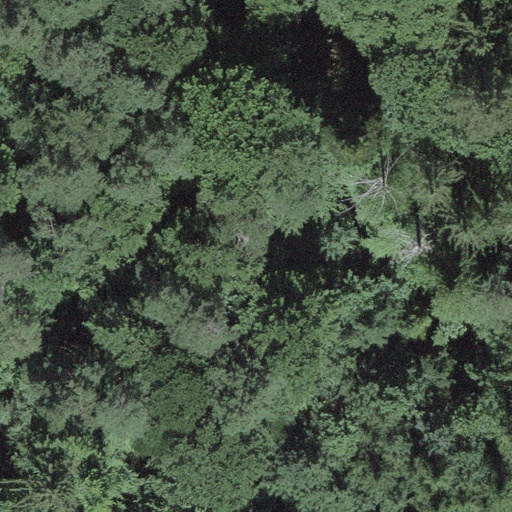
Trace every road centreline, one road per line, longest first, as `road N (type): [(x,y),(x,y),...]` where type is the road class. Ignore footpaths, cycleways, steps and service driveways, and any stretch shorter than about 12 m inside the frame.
road 1 (track): [(511,400),(328,97),(316,56),(319,10)]
road 2 (unclassified): [(511,110),(295,0)]
